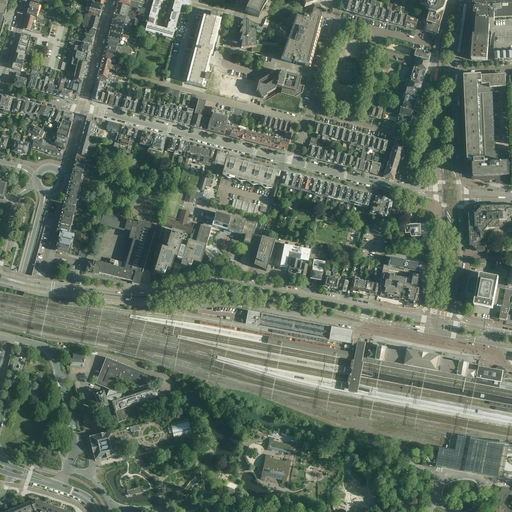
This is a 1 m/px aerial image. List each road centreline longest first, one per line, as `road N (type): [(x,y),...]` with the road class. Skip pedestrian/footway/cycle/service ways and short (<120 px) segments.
road 1 (unclassified): [(293,162),(82,108)]
road 2 (tertiary): [(454,0),(438,69),(444,187)]
road 3 (secondary): [(0,367),(46,192)]
road 4 (secondary): [(366,308),(242,283),(195,285)]
road 5 (secondary): [(196,290),(365,318)]
road 6 (residential): [(199,301),(357,325),(365,318)]
road 7 (unclassified): [(61,486),(73,439),(67,400),(50,353),(23,342)]
road 8 (residential): [(304,122),(163,84)]
road 9 (secondary): [(37,289),(131,301),(161,296)]
road 10 (residential): [(160,290),(39,281)]
